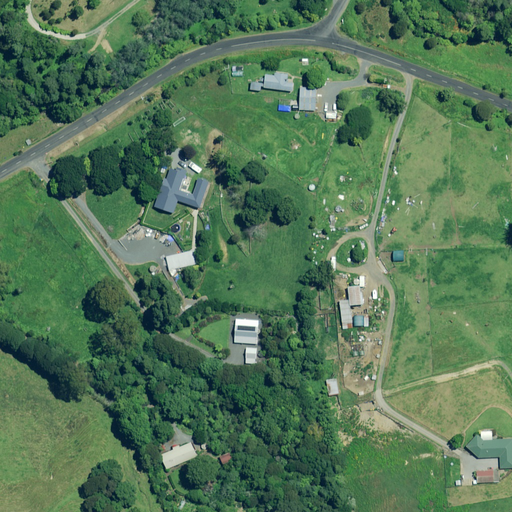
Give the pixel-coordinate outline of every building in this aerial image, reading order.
[(252,80),(251,89),(262,91),(262,87),(293,92),(294,83),(288,82),(289,73),(275,71),(275,76),(265,74),(264,82),(252,80)] [(315,110),(316,86),(301,86),(300,110),(315,110)] [(185,175),(171,171),(169,179),(164,178),(160,191),(185,199),(188,191),(181,188),(185,175)] [(198,264),(195,250),(167,257),(169,270),(198,264)] [(403,252),(393,252),(393,260),(403,260),(403,252)] [(340,301),(343,329),(353,328),(350,305),(363,304),(362,291),(361,291),(360,286),(348,287),(350,300),(340,301)] [(369,316),(354,316),(354,326),(369,326),(369,316)] [(258,320),(236,319),(235,342),(257,343),(258,320)] [(249,358),(248,361),(253,361),(253,358),(256,358),(256,348),(246,348),(246,358),(249,358)] [(339,394),(336,378),(326,380),(329,396),(339,394)] [(511,438),(493,439),(493,430),(481,431),(482,438),(478,434),(467,446),(479,458),(500,457),(501,468),(511,467),(511,438)] [(197,457),(191,443),(181,447),(180,444),(173,447),(174,450),(161,455),(167,469),(197,457)] [(233,462),(229,452),(220,457),(224,466),(233,462)] [(499,482),(499,470),(477,471),(477,483),(499,482)]
